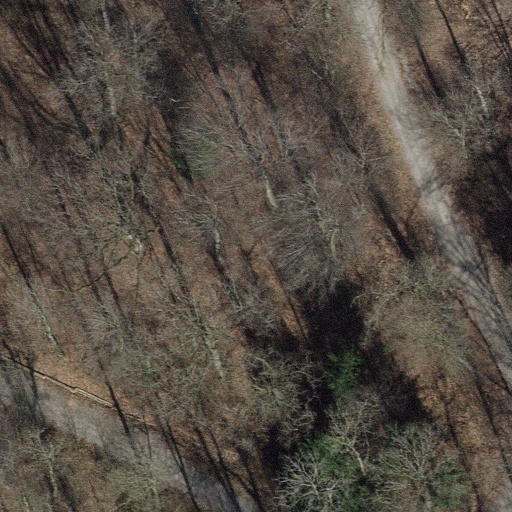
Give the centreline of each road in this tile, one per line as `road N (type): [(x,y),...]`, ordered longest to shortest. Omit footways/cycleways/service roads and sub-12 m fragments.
road 1 (track): [(511,344),(446,238),(355,0)]
road 2 (track): [(243,511),(188,465),(0,381)]
